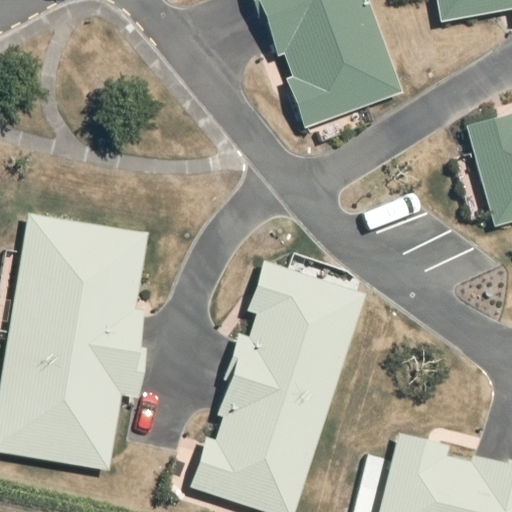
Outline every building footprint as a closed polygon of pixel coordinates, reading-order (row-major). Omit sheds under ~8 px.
[(385,62),(365,0),(266,0),(296,91),(385,62)] [(488,193),(511,186),(511,93),(464,107),(488,193)] [(133,202),(9,187),(0,261),(0,412),(107,425),(133,202)] [(188,458),(290,489),(362,260),(259,228),(188,458)] [(511,511),(511,437),(391,403),(364,499),(411,511),(511,511)]
